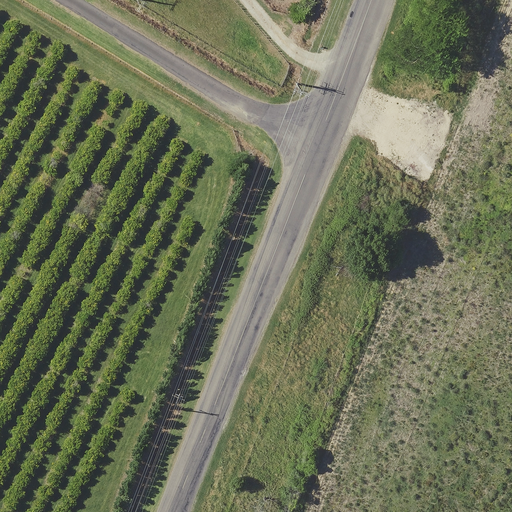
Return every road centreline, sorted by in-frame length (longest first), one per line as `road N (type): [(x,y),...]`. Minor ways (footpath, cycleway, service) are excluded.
road 1 (unclassified): [(317,140),(176,511)]
road 2 (unclassified): [(317,140),(80,0)]
road 3 (unclassified): [(370,0),(317,140)]
